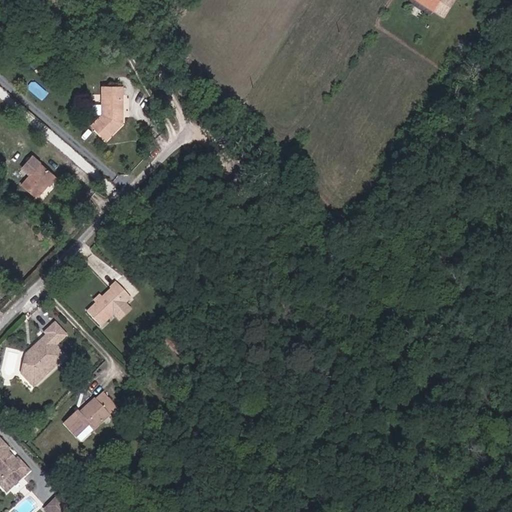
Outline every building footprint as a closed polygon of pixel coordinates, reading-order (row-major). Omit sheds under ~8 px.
[(454,0),(439,0),(435,8),(445,15),(454,0)] [(121,117),(121,81),(101,81),(102,108),(91,118),(105,132),(121,117)] [(62,171),(41,149),(30,160),(38,168),(28,178),(41,191),(62,171)] [(86,309),(98,322),(127,295),(115,282),(100,296),(95,301),(86,309)] [(95,301),(100,296),(96,292),(91,296),(95,301)] [(32,383),(65,352),(55,341),(65,331),(53,317),(31,343),(35,347),(32,351),(27,350),(24,366),(20,370),(32,383)] [(32,351),(35,347),(31,343),(24,349),(20,370),(24,366),(27,350),(32,351)] [(86,419),(90,424),(115,402),(100,385),(79,404),(82,407),(79,410),(76,407),(73,404),(60,415),(73,430),(86,419)] [(77,436),(90,424),(86,419),(73,430),(77,436)] [(6,444),(0,437),(0,442),(25,467),(26,465),(5,446),(6,444)] [(0,469),(1,471),(0,471),(0,481),(5,487),(25,467),(0,442),(0,469)] [(66,509),(71,505),(57,490),(52,495),(66,509)] [(43,504),(49,511),(62,511),(66,509),(52,495),(43,504)]
